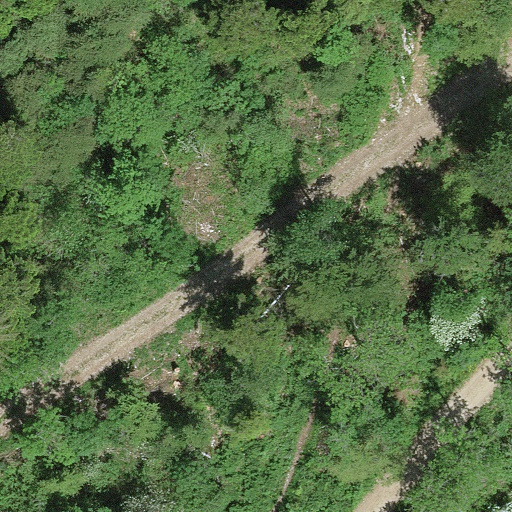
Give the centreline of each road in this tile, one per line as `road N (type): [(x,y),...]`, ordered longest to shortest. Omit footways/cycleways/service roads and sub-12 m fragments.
road 1 (track): [(511,58),(84,370),(0,421)]
road 2 (track): [(368,511),(511,354)]
